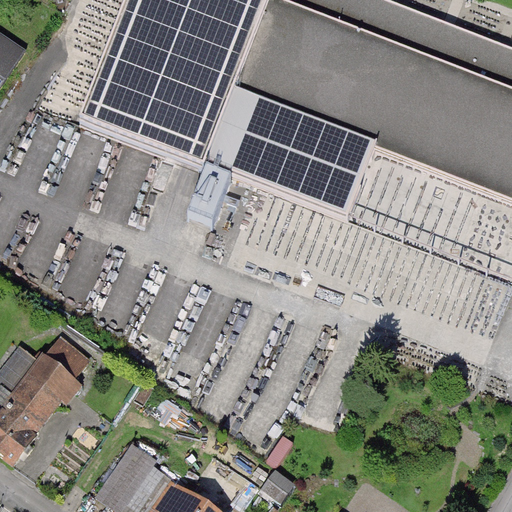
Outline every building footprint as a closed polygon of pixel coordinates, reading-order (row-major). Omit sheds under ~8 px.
[(266,0),(131,0),(86,126),(205,170),(266,0)] [(511,54),(367,0),(274,0),(237,100),(511,202),(511,54)] [(0,89),(24,51),(0,35),(0,89)] [(79,389),(44,360),(0,414),(0,461),(12,471),(79,389)] [(106,511),(127,511),(159,463),(133,446),(95,505),(106,511)] [(204,511),(173,488),(154,511),(204,511)]
